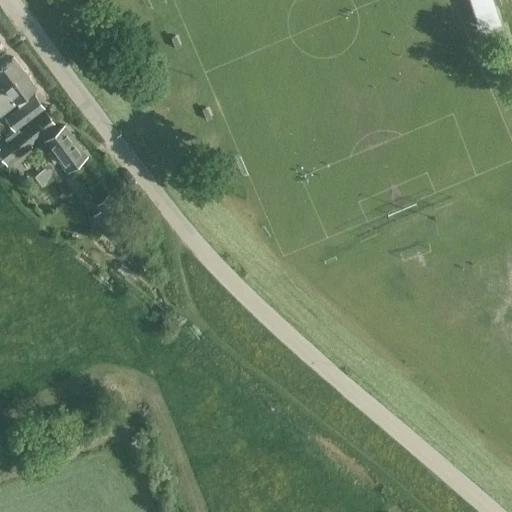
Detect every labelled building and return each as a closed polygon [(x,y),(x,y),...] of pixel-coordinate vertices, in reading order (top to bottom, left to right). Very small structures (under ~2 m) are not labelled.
[(496,0),(470,0),(480,27),(502,20),(496,0)] [(0,80),(0,81),(0,80),(0,111),(1,113),(16,102),(19,106),(5,116),(14,128),(43,108),(34,95),(28,100),(24,95),(35,87),(13,58),(0,68),(0,80)] [(45,111),(0,142),(0,154),(7,165),(32,147),(29,144),(56,125),(45,111)] [(53,161),(58,158),(66,169),(85,155),(64,126),(45,140),(51,149),(47,153),(53,161)] [(123,241),(137,230),(109,192),(96,202),(101,209),(93,215),(109,237),(116,232),(123,241)]
